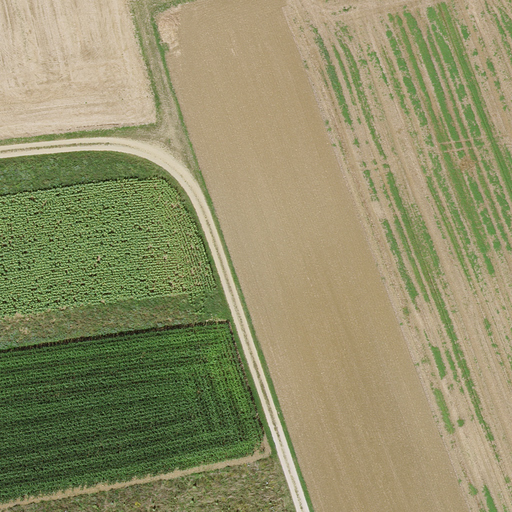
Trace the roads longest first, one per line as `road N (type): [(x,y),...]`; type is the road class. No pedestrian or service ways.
road 1 (track): [(0,156),(124,149),(167,166),(185,189),(238,325),(299,511)]
road 2 (track): [(167,166),(167,136),(133,5),(159,0)]
